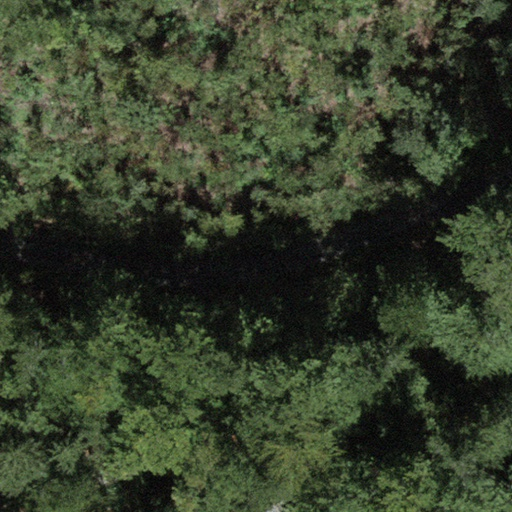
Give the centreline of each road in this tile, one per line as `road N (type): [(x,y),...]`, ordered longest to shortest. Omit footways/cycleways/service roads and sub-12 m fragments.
road 1 (track): [(0,245),(160,282),(314,255)]
road 2 (track): [(314,255),(511,186)]
